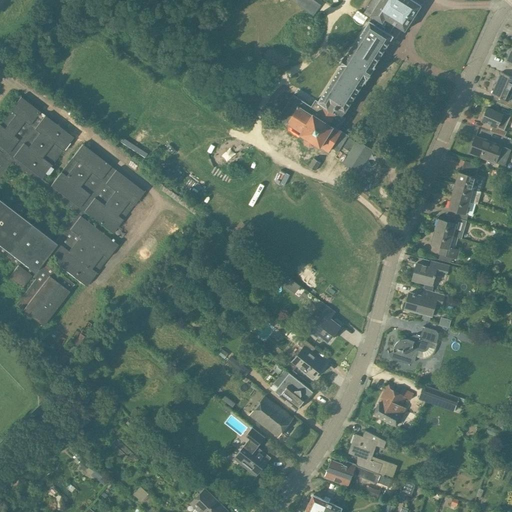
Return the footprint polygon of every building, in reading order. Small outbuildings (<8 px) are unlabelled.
[(373,161),(373,158),(373,153),(372,150),(370,148),(339,128),(345,117),(342,115),(346,108),(347,109),(366,79),(367,80),(377,63),(376,62),(393,35),(389,33),(392,27),(396,21),(406,28),(422,2),(418,0),(371,0),(367,6),(372,9),(371,11),(373,12),(371,16),(372,17),(348,53),(347,52),(343,58),(344,60),(318,101),(316,99),(312,106),(293,94),(279,117),(301,131),(300,133),(306,137),(304,140),(305,144),(309,146),(312,146),(315,142),(329,151),(331,147),(338,151),(337,153),(358,167),(362,167),(370,164),(373,161)] [(501,72),(496,83),(511,89),(511,69),(510,69),(507,74),(501,72)] [(511,89),(496,83),(492,94),(498,96),(495,102),(509,108),(511,108),(511,89)] [(0,251),(18,265),(9,277),(22,287),(32,275),(36,278),(16,304),(43,325),(75,283),(45,260),(48,256),(86,285),(118,243),(81,215),(84,211),(112,232),(144,191),(83,144),(51,185),(42,178),(74,137),(21,96),(0,122),(0,251)] [(507,131),(505,130),(511,115),(504,111),(502,114),(487,108),(482,120),(493,125),(490,131),(504,136),(507,131)] [(499,164),(505,166),(511,150),(475,136),(469,152),(487,159),(485,163),(498,167),(499,164)] [(123,137),(119,143),(144,159),(148,153),(123,137)] [(308,166),(316,170),(320,162),(313,157),(308,166)] [(465,160),(463,166),(476,170),(477,164),(465,160)] [(459,171),(455,184),(473,189),(479,191),(483,178),(474,175),(476,170),(463,166),(462,172),(459,171)] [(455,184),(452,195),(470,201),(478,203),(481,191),(479,191),(473,189),(455,184)] [(452,195),(448,208),(456,211),(454,216),(467,220),(469,214),(466,213),(470,201),(452,195)] [(438,218),(435,230),(452,235),(462,238),(467,220),(454,216),(447,214),(445,220),(438,218)] [(449,247),(452,235),(435,230),(431,243),(442,246),(440,252),(456,256),(458,250),(449,247)] [(426,283),(424,289),(432,291),(438,269),(448,272),(449,265),(431,261),(430,267),(417,263),(412,279),(426,283)] [(286,275),(281,282),(298,296),(304,289),(286,275)] [(166,298),(167,298),(168,298),(169,298),(170,298),(170,297),(171,297),(172,297),(172,296),(173,296),(173,295),(174,294),(174,293),(175,292),(175,291),(175,290),(175,289),(175,288),(174,288),(174,287),(174,286),(173,286),(173,285),(172,284),(171,284),(170,283),(169,283),(168,283),(167,283),(166,283),(165,283),(164,283),(163,284),(162,284),(162,285),(161,285),(161,286),(160,286),(160,287),(160,288),(159,289),(159,290),(159,291),(159,292),(160,292),(160,293),(160,294),(161,295),(162,296),(163,297),(164,297),(164,298),(165,298),(166,298)] [(409,300),(407,308),(431,315),(435,300),(441,302),(443,295),(432,291),(424,289),(422,296),(409,292),(407,300),(409,300)] [(310,316),(317,322),(310,330),(321,339),(323,337),(328,341),(340,326),(329,318),(334,312),(321,301),(310,316)] [(395,360),(396,360),(406,363),(407,357),(408,357),(409,357),(410,357),(411,357),(412,356),(413,356),(414,355),(415,354),(415,353),(416,349),(420,350),(421,350),(422,350),(423,350),(424,349),(425,349),(426,348),(427,347),(427,346),(429,340),(435,342),(436,336),(437,335),(437,334),(437,333),(436,332),(435,331),(435,330),(434,329),(433,329),(432,329),(423,326),(420,336),(416,335),(416,336),(416,337),(416,338),(417,339),(414,341),(409,339),(408,339),(406,338),(404,338),(402,339),(401,339),(399,340),(398,341),(397,342),(396,342),(396,343),(395,344),(395,345),(394,346),(394,347),(394,348),(394,349),(393,349),(393,350),(393,352),(389,354),(389,353),(389,352),(388,351),(388,350),(388,351),(388,352),(389,353),(389,354),(389,355),(390,356),(391,356),(391,357),(393,358),(394,359),(395,360)] [(313,353),(317,348),(290,328),(285,334),(303,348),(292,361),(289,359),(285,364),(293,371),(297,366),(313,378),(325,363),(313,353)] [(474,336),(463,333),(461,339),(472,342),(474,336)] [(228,363),(246,378),(250,372),(232,358),(228,363)] [(289,373),(278,386),(284,390),(280,396),(297,409),(305,399),(307,400),(314,392),(289,373)] [(380,400),(374,413),(396,425),(403,411),(405,407),(402,406),(406,397),(411,399),(414,393),(411,391),(403,387),(400,392),(393,389),(395,386),(390,384),(389,383),(387,386),(380,400)] [(426,400),(454,410),(459,396),(431,386),(426,400)] [(265,395),(257,405),(286,427),(293,418),(265,395)] [(279,436),(286,427),(257,405),(250,414),(279,436)] [(147,416),(139,409),(131,417),(139,424),(147,416)] [(503,428),(506,419),(500,416),(497,425),(503,428)] [(249,438),(238,452),(244,456),(239,462),(257,476),(270,460),(256,449),(266,436),(253,426),(246,435),(249,438)] [(371,459),(376,446),(384,448),(386,441),(365,430),(363,436),(355,434),(348,453),(363,459),(361,464),(357,462),(356,464),(356,465),(379,474),(383,463),(371,459)] [(61,441),(58,445),(63,449),(67,446),(61,441)] [(331,460),(325,476),(349,485),(353,473),(388,488),(392,479),(379,474),(356,465),(356,464),(347,461),(345,465),(331,460)] [(85,470),(90,464),(85,461),(81,467),(85,470)] [(11,475),(0,473),(0,484),(8,486),(11,475)] [(406,494),(411,496),(415,484),(405,481),(398,502),(403,503),(406,494)] [(333,482),(330,492),(337,494),(341,485),(333,482)] [(140,485),(132,494),(141,502),(149,493),(140,485)] [(364,493),(378,497),(380,491),(367,486),(364,493)] [(225,511),(228,510),(205,488),(190,503),(196,508),(193,511),(192,511),(225,511)] [(327,511),(331,502),(333,499),(325,496),(324,499),(313,495),(309,503),(305,501),(302,509),(305,511),(304,511),(319,511),(323,504),(324,505),(322,510),(327,511)] [(323,504),(319,511),(339,511),(343,505),(334,502),(333,503),(331,502),(327,511),(322,510),(324,505),(323,504)]
